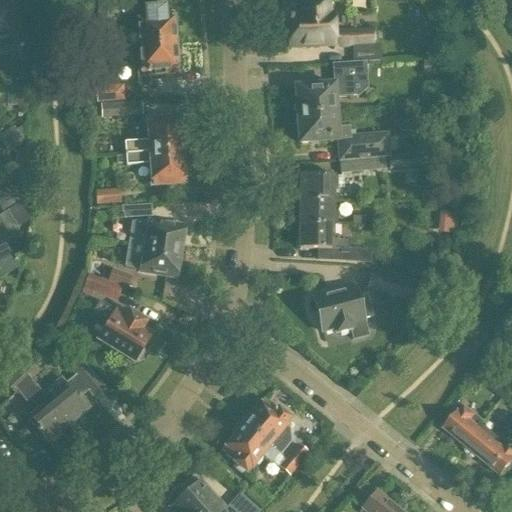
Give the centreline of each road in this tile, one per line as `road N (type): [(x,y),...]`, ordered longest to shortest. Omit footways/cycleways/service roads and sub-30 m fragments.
road 1 (residential): [(234,311),(242,254),(229,0)]
road 2 (residential): [(454,511),(234,311)]
road 3 (residential): [(52,511),(154,438),(212,359),(234,311)]
